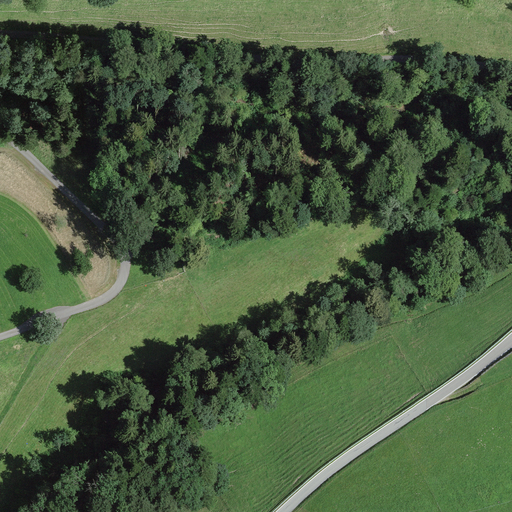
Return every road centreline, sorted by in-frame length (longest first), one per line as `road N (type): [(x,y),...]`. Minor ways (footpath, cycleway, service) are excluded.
road 1 (unclassified): [(511,75),(271,63),(0,36)]
road 2 (unclassified): [(0,342),(118,302),(135,269),(118,238),(0,133)]
road 3 (tertiary): [(511,340),(283,511)]
